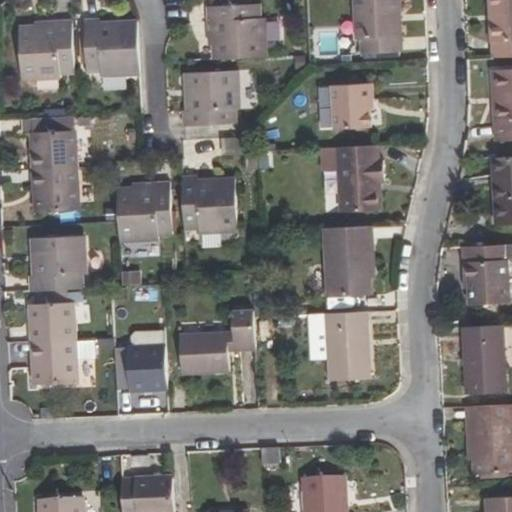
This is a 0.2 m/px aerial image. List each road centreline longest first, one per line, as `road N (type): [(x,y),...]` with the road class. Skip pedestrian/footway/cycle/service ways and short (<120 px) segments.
road 1 (residential): [(440,0),(446,88),(412,273),(410,419)]
road 2 (residential): [(0,438),(410,419)]
road 3 (residential): [(147,0),(152,149)]
